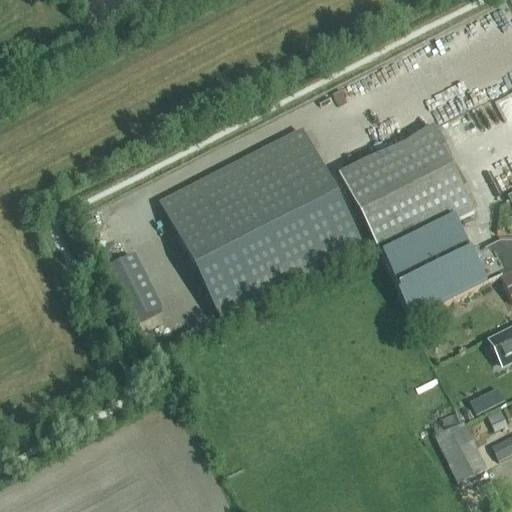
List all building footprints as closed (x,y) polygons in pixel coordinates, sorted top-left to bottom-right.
[(511,273),(511,246),(500,247),(471,261),(453,226),(475,214),(433,133),(338,181),(381,264),(381,263),(399,298),(396,299),(411,327),(511,273)] [(299,136),(158,208),(218,325),(358,253),(299,136)] [(511,277),(499,284),(511,309),(511,308),(511,277)] [(511,332),(487,345),(499,368),(511,361),(511,332)] [(456,415),(439,423),(445,435),(462,426),(456,415)] [(501,418),(488,424),(494,437),(507,431),(501,418)] [(497,466),(511,458),(511,439),(490,451),(497,466)]
